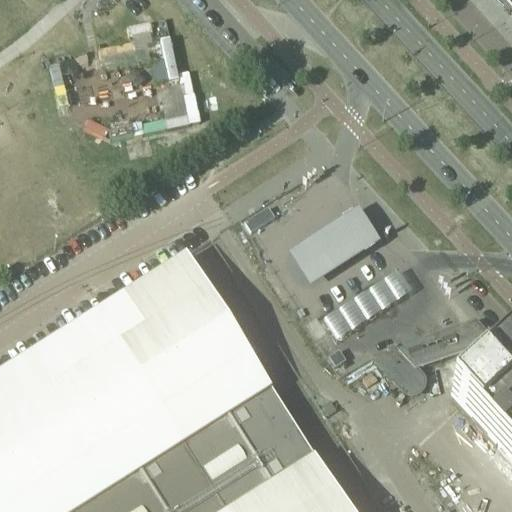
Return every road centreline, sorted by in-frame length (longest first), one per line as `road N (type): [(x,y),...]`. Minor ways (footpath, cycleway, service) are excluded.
road 1 (secondary): [(291,0),(511,245)]
road 2 (unclassified): [(0,325),(197,196)]
road 3 (secondary): [(511,147),(377,0)]
